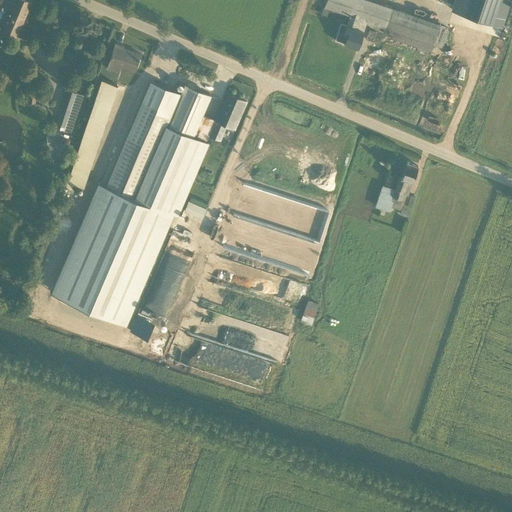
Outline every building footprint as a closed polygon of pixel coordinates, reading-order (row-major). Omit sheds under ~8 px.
[(23,21),(30,1),(26,0),(13,0),(12,4),(3,0),(0,7),(0,42),(1,42),(2,42),(3,41),(4,40),(7,34),(16,38),(20,28),(21,29),(25,21),(23,21)] [(448,27),(369,0),(325,0),(321,14),(327,16),(329,10),(349,16),(367,23),(374,25),(382,28),(381,32),(389,34),(387,38),(430,52),(432,44),(441,47),(448,27)] [(501,26),(509,0),(454,0),(451,10),(501,26)] [(346,24),(341,22),(334,40),(343,43),(343,44),(357,49),(367,23),(349,16),(346,24)] [(375,32),(368,30),(365,40),(372,42),(375,32)] [(114,44),(106,69),(119,73),(120,68),(134,72),(140,54),(122,48),(122,46),(114,44)] [(97,183),(50,293),(127,326),(206,142),(193,136),(210,95),(183,84),(179,93),(147,79),(102,185),(97,183)] [(98,140),(116,86),(100,81),(67,182),(82,187),(84,182),(98,140)] [(83,96),(67,90),(54,128),(70,133),(83,96)] [(246,101),(226,93),(208,136),(220,141),(225,129),(233,132),(246,101)] [(408,194),(417,166),(406,162),(400,178),(398,178),(394,190),(381,185),(381,186),(374,207),(389,212),(390,207),(400,211),(399,214),(407,217),(415,197),(408,194)] [(387,175),(384,185),(391,187),(394,177),(387,175)] [(187,198),(182,209),(200,217),(205,207),(187,198)] [(310,324),(317,302),(305,299),(298,320),(310,324)]
